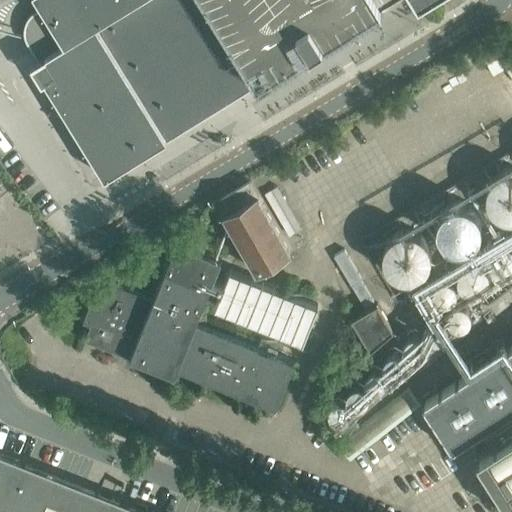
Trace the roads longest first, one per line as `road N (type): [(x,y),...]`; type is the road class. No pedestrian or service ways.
road 1 (unclassified): [(102,243),(497,0)]
road 2 (unknown): [(294,452),(334,248),(349,230),(511,130)]
road 3 (unclassified): [(250,511),(27,422),(0,399)]
road 4 (unknown): [(124,461),(136,419),(155,402),(294,452)]
road 5 (unknown): [(294,452),(448,511)]
